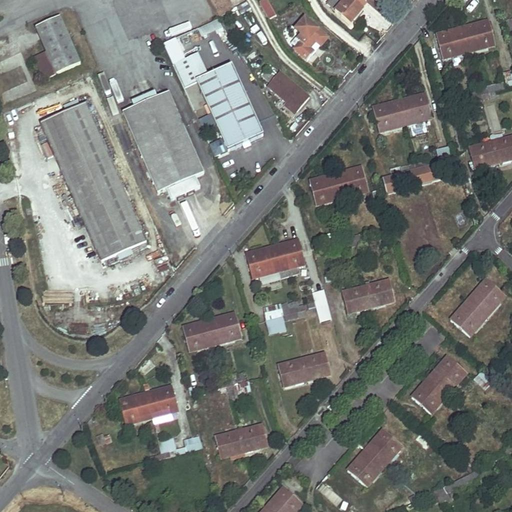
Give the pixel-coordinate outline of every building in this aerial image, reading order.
[(228,0),(225,0),(214,7),(216,11),(230,3),(228,0)] [(267,0),(269,2),(261,7),(269,21),(292,7),(288,0),(267,0)] [(331,0),(328,4),(336,10),(344,1),(344,0),(331,0)] [(366,2),(364,0),(344,0),(344,1),(336,10),(351,25),(364,10),(361,8),(366,2)] [(61,17),(36,27),(47,52),(35,58),(43,76),(50,79),(81,65),(61,17)] [(306,19),(296,29),(303,36),(298,41),(301,43),(295,50),(308,61),(315,53),(310,49),(317,42),(322,46),(328,38),(306,19)] [(200,39),(222,30),(218,21),(197,29),(200,39)] [(489,21),(463,28),(468,49),(486,44),(487,48),(495,46),(489,21)] [(463,28),(436,35),(442,60),(451,57),(450,54),(468,49),(463,28)] [(317,42),(310,49),(315,53),(322,46),(317,42)] [(486,44),(468,49),(469,53),(487,48),(486,44)] [(206,69),(194,74),(228,152),(241,146),(249,142),(264,136),(233,65),(209,76),(206,69)] [(282,74),(269,88),(286,103),(297,113),(310,99),(282,74)] [(487,89),(479,91),(481,96),(488,95),(505,90),(503,84),(487,88),(487,89)] [(454,91),(441,93),(444,105),(457,102),(454,91)] [(479,91),(458,97),(459,102),(473,98),(481,96),(479,91)] [(155,92),(133,102),(136,108),(158,98),(155,92)] [(136,108),(124,113),(158,194),(166,190),(171,201),(200,189),(195,178),(204,175),(169,93),(158,98),(136,108)] [(426,94),(399,102),(404,123),(422,118),(423,121),(432,119),(426,94)] [(399,102),(372,109),(379,133),(387,131),(386,127),(404,123),(399,102)] [(286,103),(283,106),(295,116),(297,113),(286,103)] [(87,105),(42,124),(101,263),(147,243),(87,105)] [(422,118),(404,123),(405,126),(423,121),(422,118)] [(511,138),(493,143),(498,161),(511,157),(511,158),(511,138)] [(493,143),(469,149),(474,171),(484,168),(483,164),(498,161),(493,143)] [(216,144),(210,146),(213,156),(219,154),(216,144)] [(439,158),(416,165),(417,170),(437,164),(452,160),(449,148),(437,151),(439,158)] [(453,163),(446,164),(449,176),(456,174),(453,163)] [(403,174),(382,179),(386,195),(441,180),(437,164),(417,170),(403,174)] [(416,165),(402,169),(403,174),(417,170),(416,165)] [(362,167),(336,174),(342,196),(359,191),(360,194),(369,192),(362,167)] [(336,174),(310,181),(316,206),(325,204),(324,200),(342,196),(336,174)] [(377,179),(370,180),(372,186),(373,193),(380,191),(377,179)] [(359,191),(342,196),(343,199),(360,194),(359,191)] [(373,193),(376,208),(384,206),(380,191),(373,193)] [(334,235),(322,238),(324,249),(337,246),(334,235)] [(369,238),(354,241),(355,247),(370,243),(369,238)] [(298,241),(273,247),(281,278),(298,274),(297,268),(305,266),(298,241)] [(273,247),(246,254),(253,279),(260,278),(262,284),(281,278),(273,247)] [(328,271),(322,273),(326,287),(332,285),(328,271)] [(486,279),(468,300),(485,314),(496,300),(499,303),(505,297),(486,279)] [(390,281),(366,287),(371,305),(383,302),(384,304),(395,302),(390,281)] [(366,287),(342,293),(348,314),(359,311),(358,309),(371,305),(366,287)] [(324,291),(314,293),(317,309),(327,306),(324,291)] [(468,300),(450,320),(469,337),(476,330),(473,328),(485,314),(468,300)] [(496,300),(485,314),(487,317),(499,303),(496,300)] [(287,304),(265,309),(268,321),(283,317),(290,315),(289,311),(287,304)] [(327,306),(317,309),(321,323),(331,320),(327,306)] [(236,313),(210,320),(215,341),(232,337),(233,340),(242,338),(236,313)] [(485,314),(473,328),(476,330),(487,317),(485,314)] [(210,320),(183,327),(190,352),(198,350),(197,346),(215,341),(210,320)] [(232,337),(215,341),(216,345),(233,340),(232,337)] [(215,341),(197,346),(198,350),(216,345),(215,341)] [(466,341),(461,346),(470,354),(475,349),(466,341)] [(326,354),(302,360),(307,378),(320,374),(321,378),(331,376),(326,354)] [(447,357),(430,377),(446,391),(457,378),(460,380),(466,374),(447,357)] [(302,360),(278,366),(283,388),(294,385),(293,381),(307,378),(302,360)] [(248,382),(246,373),(237,375),(237,373),(233,374),(235,381),(226,383),(228,388),(248,382)] [(479,373),(474,379),(485,389),(491,383),(479,373)] [(430,377),(412,397),(430,414),(436,408),(433,405),(446,391),(430,377)] [(457,378),(446,391),(449,393),(460,380),(457,378)] [(248,382),(228,388),(229,392),(239,389),(240,394),(251,391),(248,382)] [(172,387),(146,394),(152,415),(170,410),(170,414),(178,411),(172,387)] [(222,389),(197,396),(199,402),(207,400),(209,408),(223,404),(220,394),(229,392),(228,388),(222,389)] [(446,391),(433,405),(436,408),(449,393),(446,391)] [(146,394),(119,401),(126,426),(136,423),(135,419),(152,415),(146,394)] [(170,410),(152,415),(153,418),(170,414),(170,410)] [(152,415),(135,419),(136,423),(153,418),(152,415)] [(263,426),(240,432),(244,450),(245,453),(259,449),(268,447),(263,426)] [(384,430),(366,450),(382,464),(393,451),(396,453),(402,446),(384,430)] [(240,432),(215,438),(221,459),(231,456),(231,453),(244,450),(240,432)] [(423,436),(418,441),(429,450),(433,446),(423,436)] [(174,438),(158,442),(162,454),(163,460),(188,453),(187,448),(177,451),(174,438)] [(366,450),(347,470),(366,487),(372,480),(370,477),(382,464),(366,450)] [(393,451),(382,464),(385,466),(396,453),(393,451)] [(162,454),(147,458),(148,464),(163,460),(162,454)] [(469,457),(462,465),(471,473),(478,465),(469,457)] [(382,464),(370,477),(372,480),(385,466),(382,464)] [(488,465),(433,493),(440,505),(450,500),(447,495),(491,472),(488,465)] [(382,511),(399,495),(391,486),(373,503),(382,511)] [(284,488),(266,508),(270,511),(291,511),(294,509),(297,511),(303,505),(284,488)] [(426,496),(424,492),(416,496),(419,500),(426,496)] [(416,495),(399,503),(402,509),(419,500),(416,496),(416,495)] [(348,497),(343,502),(354,511),(360,511),(363,510),(348,497)]
